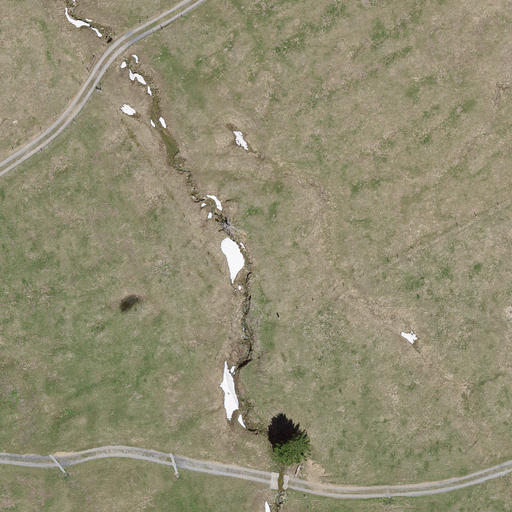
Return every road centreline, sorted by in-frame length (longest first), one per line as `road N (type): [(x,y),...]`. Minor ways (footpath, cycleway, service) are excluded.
road 1 (track): [(0,462),(155,458),(345,494),(431,492),(511,467)]
road 2 (track): [(198,0),(111,53),(86,102),(0,172)]
